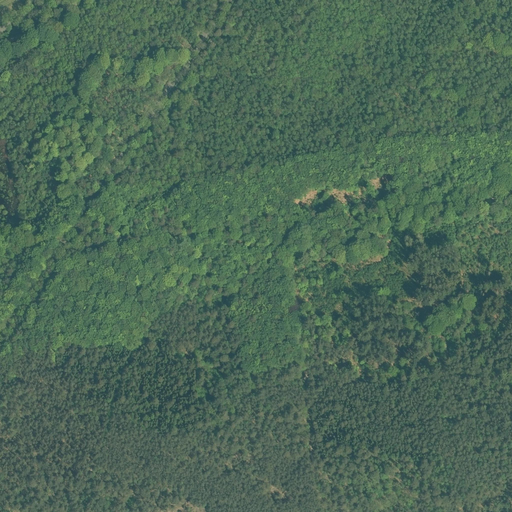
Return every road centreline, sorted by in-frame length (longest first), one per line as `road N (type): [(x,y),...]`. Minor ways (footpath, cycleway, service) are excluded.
road 1 (track): [(511,197),(81,250)]
road 2 (tertiary): [(0,334),(229,0)]
